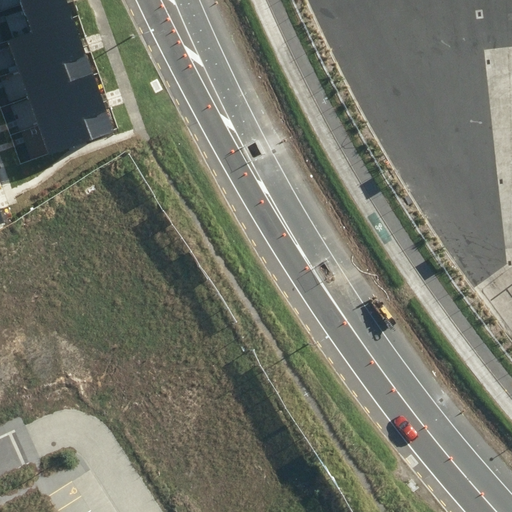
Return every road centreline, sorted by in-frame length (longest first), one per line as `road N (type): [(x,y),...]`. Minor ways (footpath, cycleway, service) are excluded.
road 1 (secondary): [(505,511),(349,318),(256,168),(174,0)]
road 2 (residential): [(0,456),(70,429),(85,433),(141,511)]
